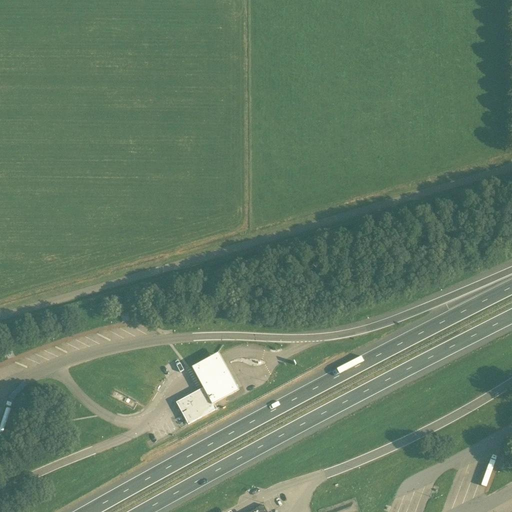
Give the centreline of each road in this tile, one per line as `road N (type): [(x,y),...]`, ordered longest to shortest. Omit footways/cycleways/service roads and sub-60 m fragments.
road 1 (unclassified): [(511,167),(0,316)]
road 2 (motorway): [(511,287),(89,511)]
road 3 (motorway): [(142,511),(511,316)]
road 4 (motorway): [(511,271),(337,336),(296,341)]
